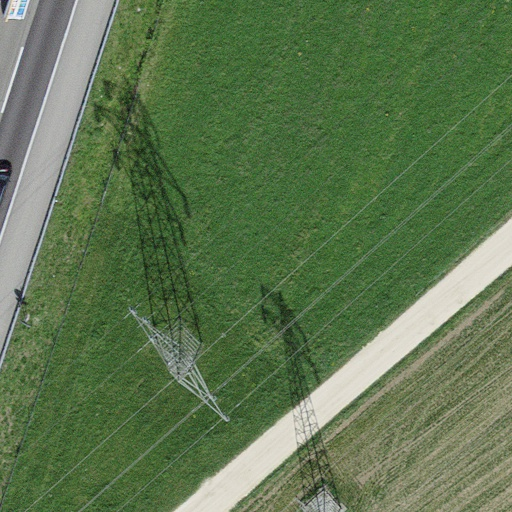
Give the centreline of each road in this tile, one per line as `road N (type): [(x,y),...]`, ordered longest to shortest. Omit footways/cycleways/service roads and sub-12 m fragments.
road 1 (track): [(200,511),(511,239)]
road 2 (motorway): [(0,118),(37,0)]
